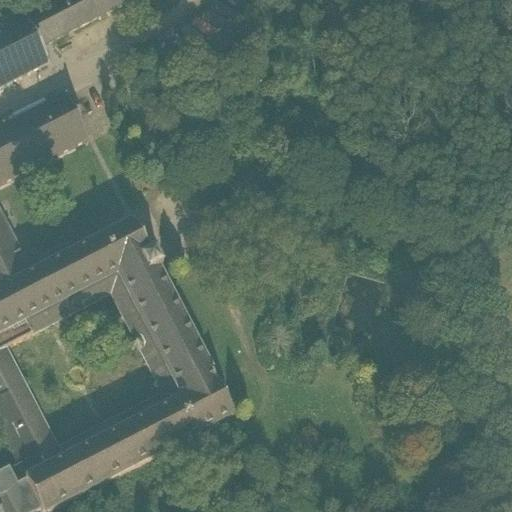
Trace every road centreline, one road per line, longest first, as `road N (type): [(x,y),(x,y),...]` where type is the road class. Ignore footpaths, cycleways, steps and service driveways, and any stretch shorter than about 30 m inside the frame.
road 1 (track): [(107,55),(270,390)]
road 2 (unclassified): [(485,511),(488,399),(450,291),(456,261),(486,236),(511,229)]
road 3 (track): [(456,261),(423,229),(326,0)]
